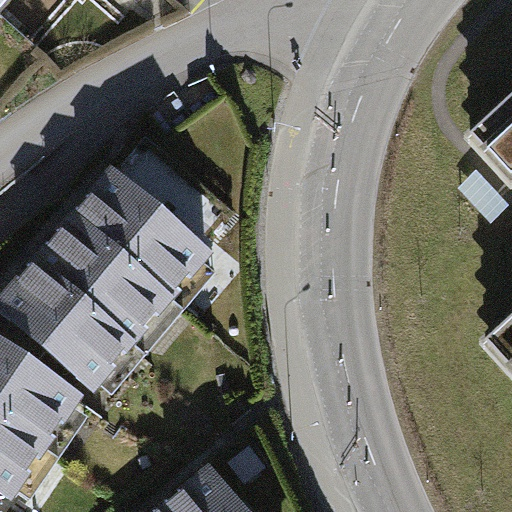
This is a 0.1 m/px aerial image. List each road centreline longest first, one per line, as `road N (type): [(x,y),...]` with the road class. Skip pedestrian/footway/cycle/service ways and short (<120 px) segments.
road 1 (secondary): [(396,511),(345,361),(335,283),(339,173),(395,30)]
road 2 (residential): [(0,150),(130,68),(237,24),(332,4),(395,30)]
